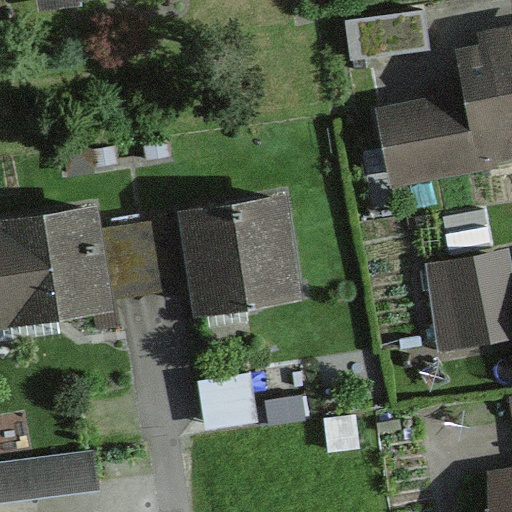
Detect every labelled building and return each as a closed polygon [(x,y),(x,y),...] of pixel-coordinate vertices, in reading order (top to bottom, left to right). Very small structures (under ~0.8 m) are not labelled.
[(454,109),(370,124),(382,185),(509,161),(504,137),(511,135),(511,51),(445,64),(454,109)] [(280,188),(180,206),(200,317),(300,299),(280,188)] [(90,206),(0,220),(0,327),(108,309),(90,206)] [(511,263),(445,277),(459,344),(511,333),(511,263)] [(511,511),(511,469),(486,474),(492,511),(511,511)]
